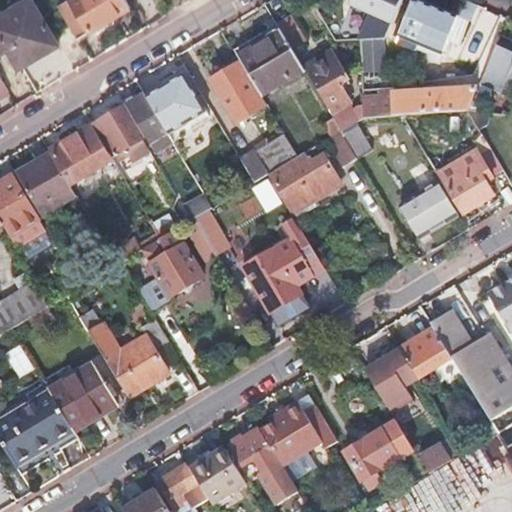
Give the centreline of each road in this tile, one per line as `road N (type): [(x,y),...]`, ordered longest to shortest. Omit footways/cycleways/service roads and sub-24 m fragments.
road 1 (residential): [(511,229),(49,511)]
road 2 (residential): [(0,134),(225,0)]
